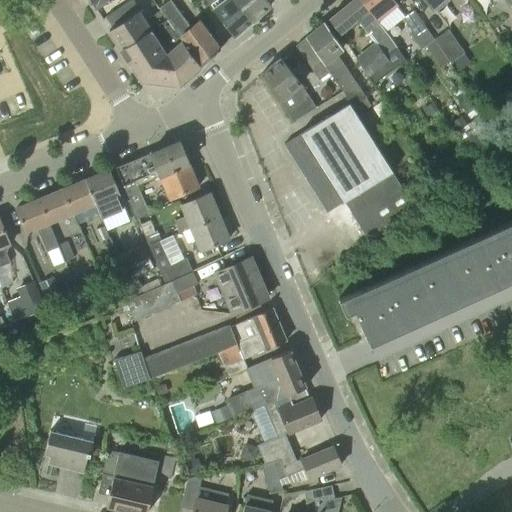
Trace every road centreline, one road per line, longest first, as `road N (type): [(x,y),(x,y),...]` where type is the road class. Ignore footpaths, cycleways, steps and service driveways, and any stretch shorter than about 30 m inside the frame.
road 1 (residential): [(323,379),(202,100)]
road 2 (residential): [(323,379),(511,291)]
road 3 (residential): [(202,100),(318,0)]
road 4 (residential): [(138,127),(54,0)]
road 5 (residential): [(0,184),(138,127)]
road 6 (residential): [(383,511),(359,474),(323,379)]
